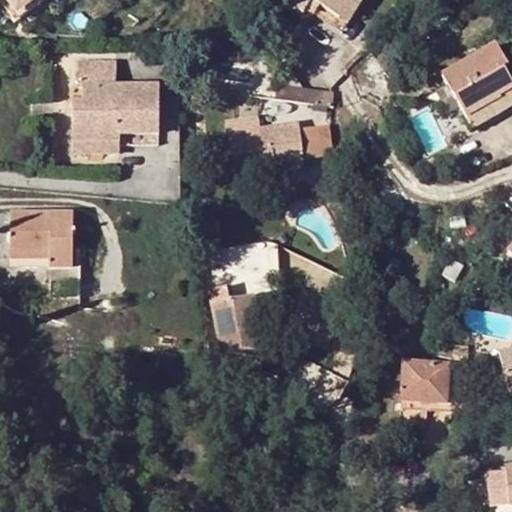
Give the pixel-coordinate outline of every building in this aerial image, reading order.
[(4,0),(11,9),(23,0),(4,0)] [(39,0),(23,0),(11,9),(17,17),(39,0)] [(288,0),(286,4),(303,16),(306,12),(312,4),(320,9),(339,22),(352,0),(288,0)] [(365,0),(352,0),(339,22),(320,9),(316,15),(343,34),(365,0)] [(314,18),(316,15),(320,9),(312,4),(306,12),(314,18)] [(496,47),(441,79),(468,123),(502,104),(501,102),(511,95),(511,84),(505,72),(509,70),(496,47)] [(74,144),(120,144),(120,137),(158,137),(158,88),(116,87),(116,63),(80,62),(80,88),(83,88),(82,101),(74,101),(74,144)] [(200,88),(191,86),(189,102),(197,103),(200,88)] [(331,108),(332,94),(322,92),(320,106),(331,108)] [(511,109),(511,95),(501,102),(502,104),(468,123),(474,133),(511,109)] [(252,118),(222,122),(227,162),(251,159),(251,164),(268,162),(268,167),(300,163),(295,123),(254,128),(252,118)] [(158,149),(158,137),(120,137),(120,144),(120,149),(158,149)] [(120,144),(74,144),(74,156),(120,157),(120,149),(120,144)] [(251,159),(227,162),(228,168),(251,164),(251,159)] [(74,214),(12,213),(12,251),(50,252),(50,262),(50,270),(75,271),(74,214)] [(218,249),(206,250),(209,264),(221,262),(218,249)] [(50,252),(12,251),(12,261),(50,262),(50,252)] [(399,260),(391,260),(389,273),(397,274),(399,260)] [(75,271),(50,270),(49,300),(79,301),(80,271),(75,271)] [(209,293),(214,321),(232,318),(229,303),(226,290),(209,293)] [(254,299),(229,303),(232,318),(214,321),(221,358),(258,352),(255,332),(260,332),(254,299)] [(511,355),(498,359),(508,397),(511,395),(511,355)] [(449,367),(403,364),(401,402),(447,404),(449,367)] [(237,405),(223,405),(223,442),(238,442),(237,405)] [(511,504),(511,465),(488,467),(491,506),(511,504)]
